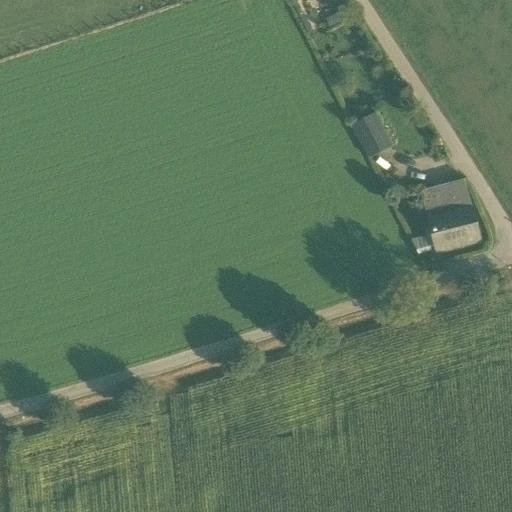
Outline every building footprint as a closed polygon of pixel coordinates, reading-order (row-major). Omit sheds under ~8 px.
[(296,0),(290,0),(290,1),(309,37),(314,35),(296,0)] [(375,115),(364,120),(369,129),(380,123),(375,115)] [(352,127),(369,159),(392,147),(380,123),(369,129),(364,120),(352,127)] [(437,251),(437,253),(479,242),(464,181),(422,193),(433,235),(437,251)] [(411,241),(418,255),(437,251),(433,235),(411,241)]
